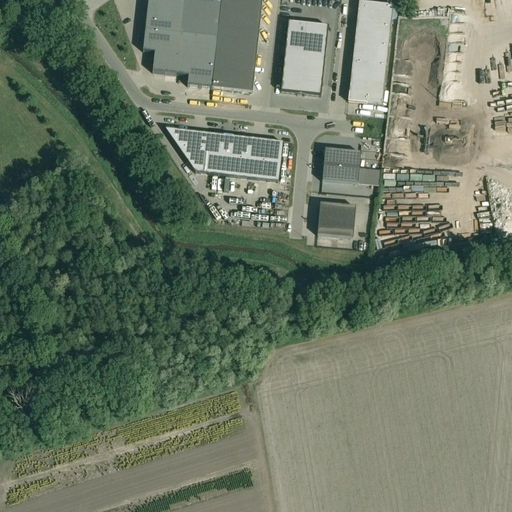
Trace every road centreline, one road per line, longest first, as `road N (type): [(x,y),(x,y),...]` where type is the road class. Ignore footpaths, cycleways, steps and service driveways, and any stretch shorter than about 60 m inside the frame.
road 1 (unclassified): [(352,127),(141,101),(70,0)]
road 2 (unknown): [(511,31),(486,39),(477,53),(476,130),(449,204)]
